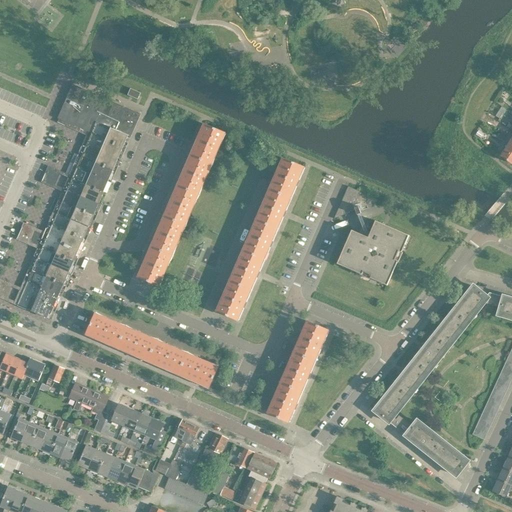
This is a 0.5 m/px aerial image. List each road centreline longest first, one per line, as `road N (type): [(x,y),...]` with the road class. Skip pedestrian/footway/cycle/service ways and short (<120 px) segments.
road 1 (tertiary): [(306,460),(53,349)]
road 2 (residential): [(291,300),(261,351),(86,277)]
road 3 (residential): [(101,245),(138,244),(173,165),(169,150),(142,150)]
road 4 (residential): [(469,493),(351,402)]
road 5 (tertiary): [(432,511),(306,460)]
road 6 (residential): [(122,511),(0,460)]
road 7 (residential): [(291,300),(340,181)]
